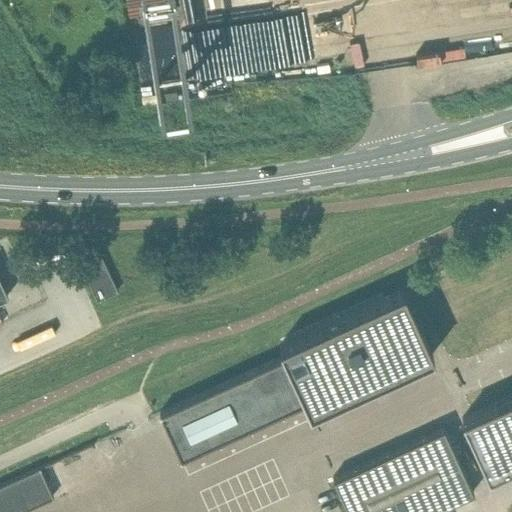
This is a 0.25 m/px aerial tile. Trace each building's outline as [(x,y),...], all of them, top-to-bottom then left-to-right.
[(80,263),(83,270),(97,300),(118,291),(100,254),(80,263)] [(159,413),(180,458),(305,402),(309,411),(433,355),(403,290),(279,346),(284,356),(159,413)] [(511,395),(462,418),(488,476),(511,464),(511,395)] [(436,511),(436,510),(474,492),(444,427),(333,477),(348,511),(436,511)] [(0,485),(0,511),(19,511),(53,497),(40,467),(0,485)]
